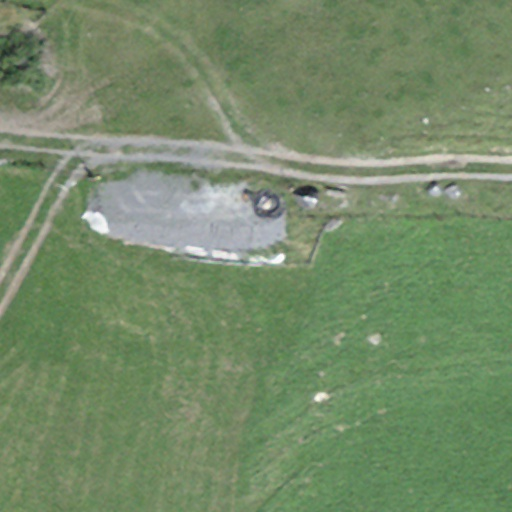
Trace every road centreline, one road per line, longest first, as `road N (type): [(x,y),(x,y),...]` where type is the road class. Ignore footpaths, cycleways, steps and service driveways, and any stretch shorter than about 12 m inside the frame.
road 1 (track): [(69,157),(511,171)]
road 2 (track): [(69,157),(0,271)]
